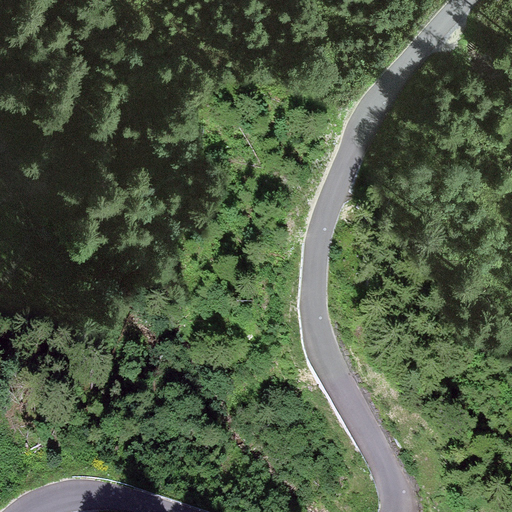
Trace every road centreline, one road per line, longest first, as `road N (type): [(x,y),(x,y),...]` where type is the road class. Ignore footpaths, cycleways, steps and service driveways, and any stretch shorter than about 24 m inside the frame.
road 1 (unclassified): [(394,511),(378,450),(324,350),(314,268),(329,202),(371,111),(462,0)]
road 2 (unclassified): [(26,511),(82,495),(169,511)]
